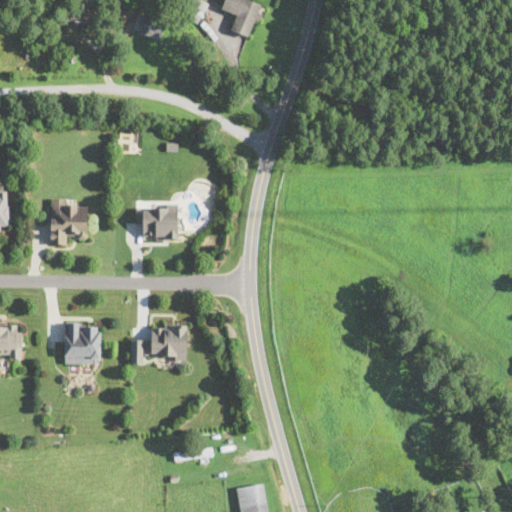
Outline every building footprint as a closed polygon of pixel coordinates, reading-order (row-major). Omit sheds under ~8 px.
[(201,19),(207,1),(204,0),(189,0),(185,13),(201,19)] [(224,0),(221,10),(236,15),(231,30),(252,36),(262,2),(255,0),(224,0)] [(141,32),(159,38),(165,20),(147,14),(141,32)] [(0,229),(9,229),(8,190),(0,190),(0,229)] [(88,206),(71,206),(72,196),(50,196),(50,244),(70,244),(70,235),(88,235),(88,206)] [(144,238),(178,238),(178,202),(136,202),(136,226),(144,226),(144,238)] [(0,320),(0,356),(21,356),(21,320),(0,320)] [(64,362),(101,362),(101,320),(64,320),(64,362)] [(187,323),(153,322),(153,339),(144,339),(144,357),(186,358),(187,323)] [(213,456),(212,446),(174,450),(175,460),(213,456)] [(268,511),(263,481),(236,487),(240,511),(268,511)]
